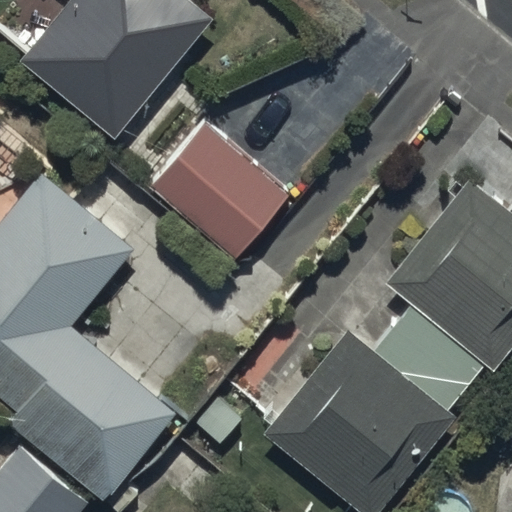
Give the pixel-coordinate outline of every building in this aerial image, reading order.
[(66,0),(24,49),(116,126),(216,8),(206,0),(66,0)] [(291,186),(205,114),(151,179),(237,251),(291,186)] [(0,386),(16,400),(8,409),(103,489),(177,401),(76,316),(138,243),(46,165),(0,219),(0,386)] [(352,319),(268,422),(375,510),(460,407),(452,401),(489,355),(495,360),(511,338),(511,200),(471,167),(386,271),(411,292),(374,337),(352,319)] [(19,439),(0,462),(0,511),(74,511),(88,495),(19,439)]
